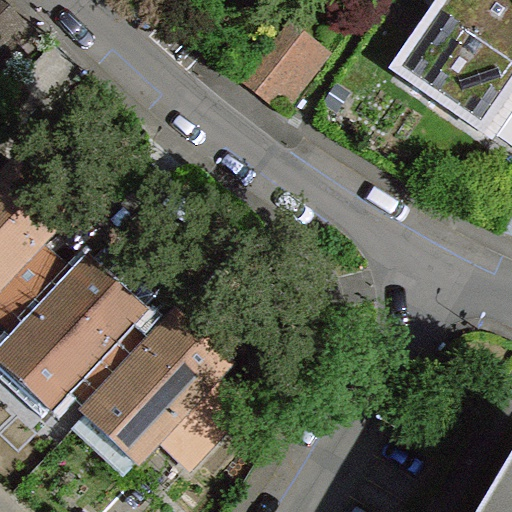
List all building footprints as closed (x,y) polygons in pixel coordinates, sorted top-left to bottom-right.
[(0,0),(0,31),(7,39),(24,23),(0,0)] [(511,0),(447,0),(439,12),(511,61),(511,0)] [(511,61),(439,12),(396,71),(494,139),(511,113),(511,61)] [(7,39),(0,45),(0,91),(31,60),(7,39)] [(299,65),(278,48),(250,85),(271,102),(299,65)] [(0,288),(40,245),(70,213),(21,166),(4,184),(0,188),(0,288)] [(78,280),(40,245),(0,288),(0,319),(23,340),(78,280)] [(23,340),(0,364),(0,365),(50,412),(72,388),(131,325),(145,309),(94,263),(78,280),(23,340)] [(95,410),(87,418),(137,465),(160,440),(214,382),(231,363),(182,316),(154,346),(95,410)] [(154,346),(131,325),(72,388),(95,410),(154,346)] [(245,409),(214,382),(160,440),(191,468),(245,409)] [(511,511),(511,471),(487,511),(511,511)]
